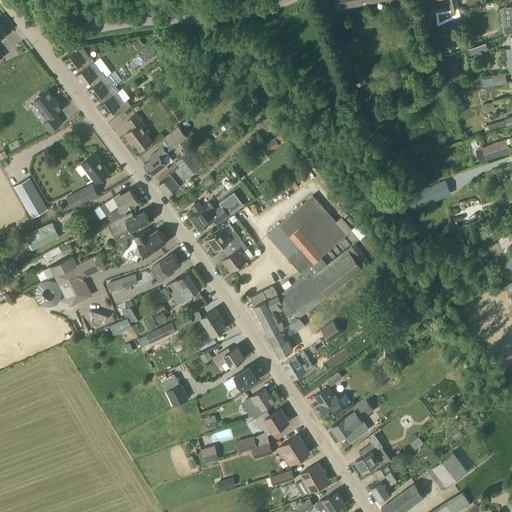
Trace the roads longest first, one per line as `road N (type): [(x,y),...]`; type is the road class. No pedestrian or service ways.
road 1 (residential): [(370,511),(39,45)]
road 2 (residential): [(39,45),(113,25),(242,17),(286,0)]
